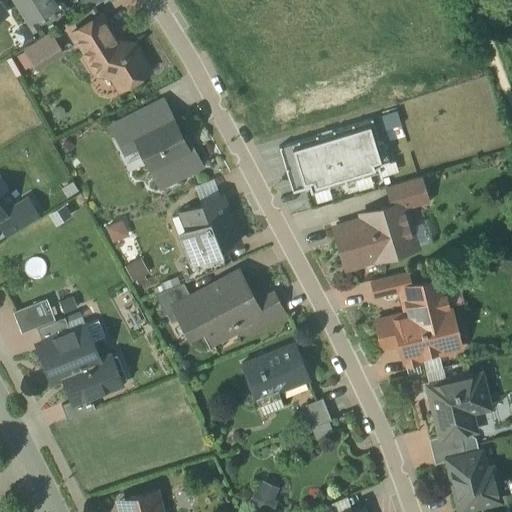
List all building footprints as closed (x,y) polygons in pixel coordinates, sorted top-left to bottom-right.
[(12,0),(26,23),(43,12),(35,0),(12,0)] [(35,0),(43,12),(56,4),(53,0),(35,0)] [(100,15),(72,33),(96,73),(102,74),(109,70),(118,85),(124,86),(146,72),(147,67),(139,54),(140,50),(136,44),(129,42),(126,44),(120,43),(117,41),(100,15)] [(143,111),(112,127),(121,144),(136,137),(135,136),(152,128),(143,111)] [(152,128),(135,136),(136,137),(161,187),(201,167),(192,148),(188,150),(172,118),(152,128)] [(292,191),(309,186),(311,192),(380,171),(378,165),(389,162),(382,139),(378,140),(372,118),(279,146),(292,191)] [(421,176),(387,186),(392,204),(402,201),(404,208),(428,200),(421,176)] [(221,198),(183,213),(190,230),(180,233),(191,260),(191,261),(220,250),(224,248),(239,242),(221,198)] [(0,201),(0,220),(9,215),(0,201)] [(392,204),(363,213),(365,219),(334,229),(346,266),(376,257),(377,260),(416,248),(404,208),(402,201),(392,204)] [(220,250),(191,261),(191,260),(184,263),(191,280),(230,264),(224,248),(220,250)] [(407,271),(372,280),(377,297),(404,290),(403,286),(411,284),(407,271)] [(192,298),(176,307),(176,308),(192,338),(207,331),(211,339),(237,325),(244,337),(267,324),(256,304),(239,273),(192,298)] [(411,284),(403,286),(404,290),(407,304),(409,305),(411,314),(410,315),(411,319),(446,311),(449,311),(448,308),(450,308),(450,306),(448,306),(445,296),(447,293),(444,281),(441,279),(441,277),(411,284)] [(184,283),(155,294),(166,314),(176,308),(176,307),(192,298),(184,283)] [(273,295),(256,304),(267,324),(284,315),(273,295)] [(44,299),(13,311),(22,333),(37,327),(53,321),(44,299)] [(446,311),(411,319),(410,315),(396,319),(394,319),(400,342),(405,361),(407,361),(406,357),(414,355),(415,356),(438,351),(441,353),(452,350),(454,347),(460,346),(459,344),(454,345),(446,311)] [(53,321),(37,327),(43,342),(71,331),(65,316),(53,321)] [(395,316),(376,320),(383,347),(400,342),(394,319),(396,319),(395,316)] [(43,342),(38,344),(52,381),(63,377),(63,376),(100,361),(85,325),(71,331),(43,342)] [(294,343),(242,363),(257,400),(279,392),(309,380),(294,343)] [(100,361),(63,376),(63,377),(73,400),(73,402),(90,395),(117,384),(107,358),(100,361)] [(480,374),(429,386),(441,436),(429,439),(430,440),(460,433),(465,432),(465,431),(462,419),(468,418),(465,406),(487,401),(480,374)] [(279,392),(257,400),(263,416),(285,407),(279,392)] [(90,395),(73,402),(73,400),(62,404),(68,420),(96,409),(90,395)] [(323,398),(306,404),(310,412),(303,415),(309,429),(331,420),(323,398)] [(476,437),(465,431),(465,432),(460,433),(466,456),(448,460),(460,509),(499,500),(492,468),(485,469),(480,452),(479,452),(476,437)] [(460,433),(430,440),(435,463),(448,460),(466,456),(460,433)] [(254,490),(249,502),(272,511),(277,500),(272,498),(276,487),(262,481),(258,492),(254,490)] [(162,511),(157,490),(118,500),(120,511),(162,511)]
